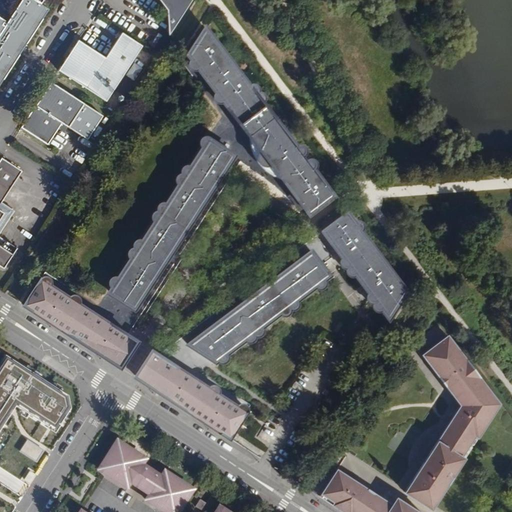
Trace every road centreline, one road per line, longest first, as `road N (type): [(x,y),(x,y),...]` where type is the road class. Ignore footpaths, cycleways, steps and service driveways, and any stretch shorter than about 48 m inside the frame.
road 1 (tertiary): [(301,511),(114,388)]
road 2 (residential): [(0,123),(81,0)]
road 3 (residential): [(114,388),(35,511)]
road 4 (tertiary): [(114,388),(0,314)]
